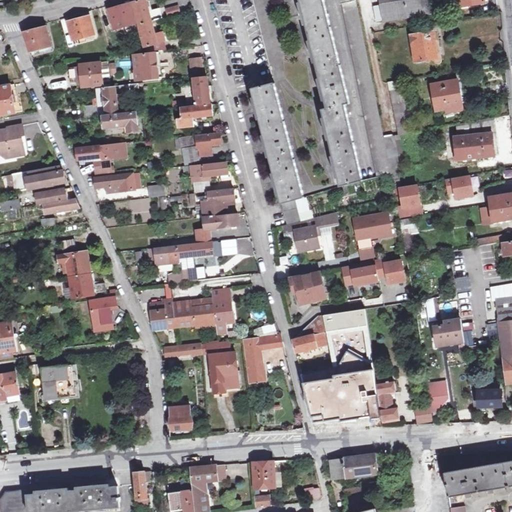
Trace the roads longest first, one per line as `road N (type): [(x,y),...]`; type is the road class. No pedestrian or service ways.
road 1 (residential): [(7,18),(153,354),(160,454)]
road 2 (residential): [(202,0),(312,439)]
road 3 (tertiary): [(312,439),(511,430)]
road 4 (tertiary): [(0,467),(160,454)]
road 5 (tertiary): [(160,454),(312,439)]
